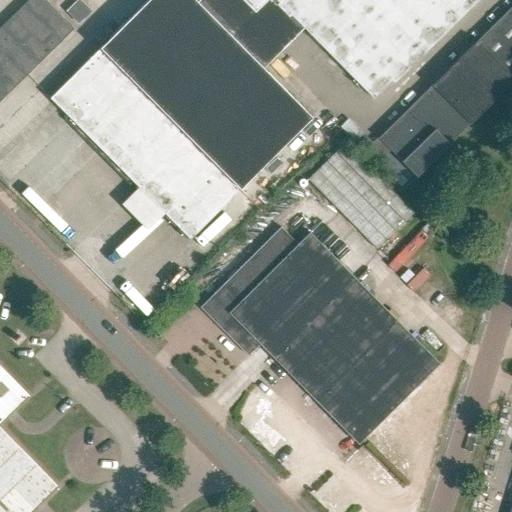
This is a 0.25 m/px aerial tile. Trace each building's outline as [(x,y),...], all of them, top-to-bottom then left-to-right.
[(0,100),(73,29),(45,0),(29,0),(0,28),(0,100)] [(199,0),(148,0),(51,98),(68,115),(65,119),(137,192),(140,188),(190,239),(313,118),(264,69),(306,28),(373,96),(471,0),(199,0)] [(71,19),(83,9),(74,0),(73,0),(62,10),(71,19)] [(417,175),(511,81),(511,3),(378,136),(417,175)] [(346,144),(309,180),(376,249),(413,213),(346,144)] [(440,363),(311,232),(299,244),(281,227),(201,307),(249,355),(261,343),(360,443),(440,363)] [(0,511),(30,511),(57,485),(0,426),(0,423),(29,395),(0,366),(0,511)] [(40,419),(48,427),(66,409),(59,402),(40,419)]
